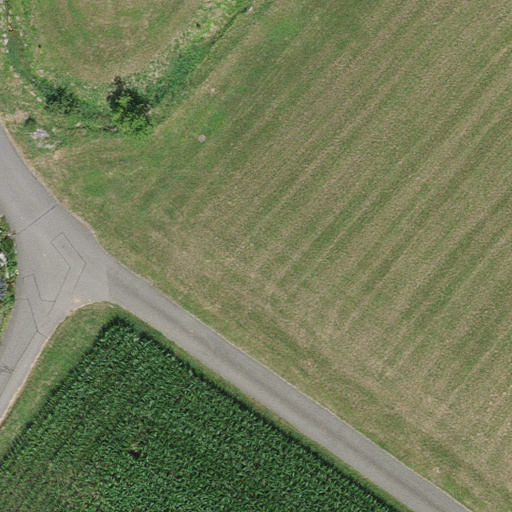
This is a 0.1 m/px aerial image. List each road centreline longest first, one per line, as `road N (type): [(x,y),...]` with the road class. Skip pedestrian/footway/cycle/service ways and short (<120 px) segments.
road 1 (unclassified): [(75,255),(449,511)]
road 2 (residential): [(75,255),(0,376)]
